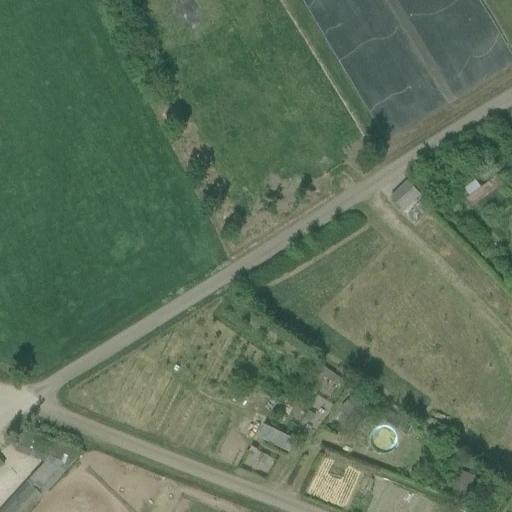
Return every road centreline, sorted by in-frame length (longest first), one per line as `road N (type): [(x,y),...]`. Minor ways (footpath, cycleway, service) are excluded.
road 1 (track): [(18,402),(511,99)]
road 2 (track): [(18,402),(311,511)]
